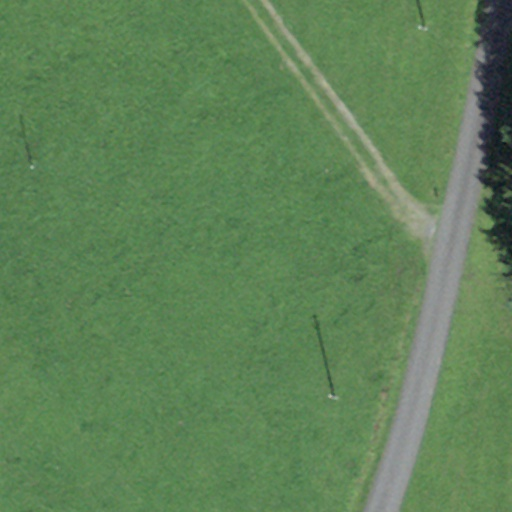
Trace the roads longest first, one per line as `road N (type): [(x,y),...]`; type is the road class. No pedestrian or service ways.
road 1 (unclassified): [(506,0),(413,413),(381,511)]
road 2 (track): [(263,0),(406,215),(446,249)]
